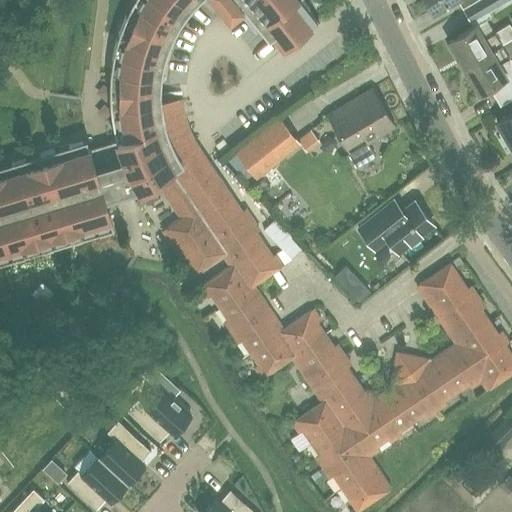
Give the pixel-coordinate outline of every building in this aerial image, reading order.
[(86,139),(0,165),(0,261),(113,228),(113,227),(105,199),(139,189),(141,191),(156,181),(175,208),(174,208),(181,218),(163,230),(180,255),(193,275),(223,255),(231,266),(201,287),(208,297),(212,295),(228,319),(225,322),(239,343),(243,340),(259,364),(255,367),(263,378),(283,364),(293,357),(322,401),(293,422),(300,433),(304,430),(312,442),(320,454),(316,457),(330,478),(334,475),(358,510),(391,488),(373,460),(370,456),(380,449),(377,445),(389,437),(391,441),(402,434),(400,430),(424,414),(426,418),(447,403),(445,400),(469,383),(471,387),(481,380),(487,388),(487,389),(511,372),(511,353),(505,344),(509,342),(501,331),(497,333),(481,309),(485,307),(471,286),(467,288),(450,263),(417,286),(456,343),(427,362),(400,357),(395,385),(382,393),(374,398),(368,389),(364,391),(347,367),(351,365),(337,344),(333,346),(317,322),(321,320),(313,309),(284,329),(275,317),(253,285),(256,283),(271,273),(283,264),(276,254),(272,256),(256,232),(260,230),(245,209),(242,211),(225,187),(226,187),(210,163),(202,151),(194,139),(189,142),(184,132),(189,129),(187,123),(186,117),(184,111),(183,105),(182,99),(167,100),(161,101),(160,91),(161,80),(162,70),(164,60),(167,50),(170,41),(174,33),(178,24),(183,17),(188,9),(194,2),(196,0),(215,0),(229,17),(248,2),(263,21),(259,25),(268,37),(273,34),(284,47),(318,19),(302,0),(133,0),(132,2),(127,11),(123,20),(120,29),(117,37),(117,38),(114,49),(112,61),(110,73),(111,74),(111,73),(116,73),(116,76),(116,86),(116,100),(117,113),(119,126),(122,138),(106,143),(108,151),(92,156),(86,139)] [(424,0),(432,13),(454,0),(424,0)] [(475,0),(462,8),(470,21),(507,0),(475,0)] [(482,39),(474,26),(448,41),(450,44),(447,46),(454,58),(457,56),(464,67),(511,38),(511,29),(509,24),(494,32),(482,39)] [(500,106),(511,99),(511,62),(508,57),(511,54),(511,38),(464,67),(479,93),(493,85),(495,89),(493,95),(500,106)] [(371,88),(328,114),(350,153),(346,155),(354,167),(374,156),(367,143),(394,127),(371,88)] [(511,112),(496,122),(502,130),(498,133),(508,150),(511,148),(511,112)] [(310,129),(298,139),(279,115),(235,151),(256,178),(300,143),(307,152),(320,141),(310,129)] [(394,200),(358,228),(374,249),(387,238),(398,252),(433,225),(415,201),(402,211),(394,200)] [(263,230),(282,249),(276,254),(283,264),(293,258),(292,257),(303,247),(275,219),(263,230)] [(371,291),(361,280),(350,291),(359,302),(371,291)] [(23,349),(0,371),(0,401),(38,364),(23,349)] [(152,364),(142,374),(154,386),(157,382),(163,387),(164,388),(173,397),(179,390),(152,364)] [(170,431),(173,434),(174,433),(177,430),(192,414),(173,397),(164,388),(147,406),(142,402),(131,414),(161,441),(170,431)] [(499,451),(511,436),(511,421),(507,416),(485,438),(499,451)] [(123,422),(112,434),(117,438),(100,456),(128,482),(142,467),(145,464),(146,463),(143,460),(153,450),(123,422)] [(68,481),(98,508),(107,498),(110,501),(111,500),(114,497),(128,482),(100,456),(84,474),(79,469),(68,481)] [(66,472),(51,458),(42,467),(57,481),(66,472)] [(217,496),(202,511),(255,511),(230,488),(220,498),(217,496)] [(46,511),(39,505),(43,500),(31,490),(10,511),(46,511)]
